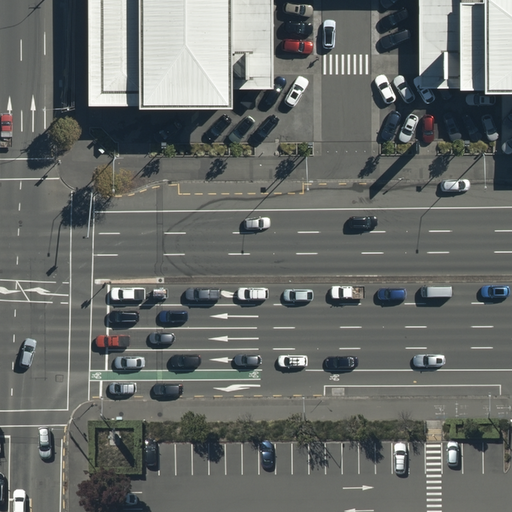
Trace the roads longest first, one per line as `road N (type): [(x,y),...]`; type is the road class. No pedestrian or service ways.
road 1 (primary): [(22,243),(511,240)]
road 2 (primary): [(511,337),(24,341)]
road 3 (secondary): [(22,243),(19,0)]
road 4 (tertiary): [(25,511),(24,341)]
